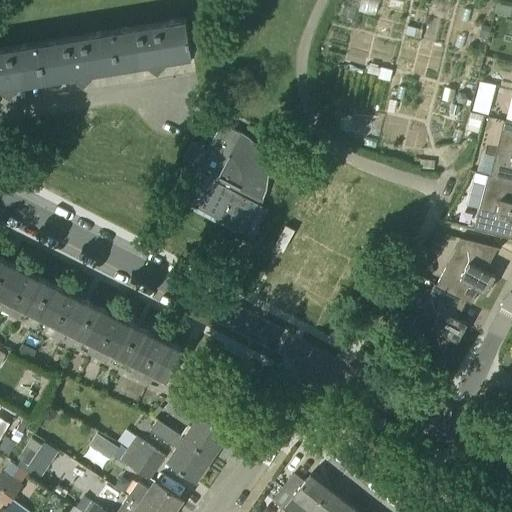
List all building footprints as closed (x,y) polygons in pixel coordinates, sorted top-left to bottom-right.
[(113,31),(119,68),(149,63),(150,70),(164,68),(162,60),(193,55),(187,19),(113,31)] [(421,38),(423,29),(408,26),(406,34),(421,38)] [(488,39),(490,30),(483,29),(481,38),(488,39)] [(75,75),(76,82),(90,80),(89,72),(119,68),(113,31),(39,43),(45,80),(75,75)] [(45,80),(39,43),(0,49),(0,86),(1,87),(2,95),(16,92),(14,85),(45,80)] [(393,70),(381,67),(379,74),(378,78),(390,81),(393,70)] [(453,102),(456,90),(445,87),(442,99),(453,102)] [(467,93),(461,92),(457,96),(459,102),(465,103),(468,98),(467,93)] [(490,99),(476,96),(473,110),(487,114),(490,99)] [(461,105),(453,103),(451,112),(458,114),(461,105)] [(329,104),(323,108),(329,116),(335,112),(329,104)] [(495,154),(490,175),(511,180),(511,121),(504,120),(504,122),(505,122),(497,154),(495,154)] [(251,139),(250,138),(241,134),(241,133),(222,123),(213,140),(207,150),(203,148),(204,144),(192,165),(193,166),(195,162),(200,165),(197,170),(198,171),(184,200),(242,230),(247,233),(253,236),(268,208),(261,204),(264,199),(265,197),(268,191),(268,183),(268,175),(266,167),(263,159),(260,152),(256,145),(254,144),(253,142),(252,141),(251,139)] [(482,149),(478,166),(490,169),(494,152),(482,149)] [(422,159),(421,167),(435,168),(436,160),(422,159)] [(480,207),(474,229),(511,238),(511,180),(490,175),(482,208),(480,207)] [(284,251),(294,231),(286,226),(275,247),(284,251)] [(447,265),(437,284),(465,299),(465,300),(471,303),(479,289),(487,293),(496,275),(481,267),(484,262),(487,263),(495,248),(500,249),(500,248),(460,237),(459,239),(462,240),(460,246),(449,266),(447,265)] [(0,257),(0,277),(8,261),(0,257)] [(19,267),(8,261),(0,277),(0,294),(37,313),(52,283),(38,276),(41,271),(22,262),(19,267)] [(431,264),(425,261),(420,271),(430,276),(433,271),(431,264)] [(37,313),(51,320),(81,335),(96,305),(84,299),(86,294),(68,285),(65,290),(52,283),(37,313)] [(421,314),(419,313),(408,332),(443,351),(450,337),(458,341),(468,323),(452,315),(455,310),(459,311),(465,300),(465,299),(437,284),(421,314)] [(124,356),(139,326),(128,321),(131,316),(112,307),(109,312),(96,305),(81,335),(124,356)] [(387,321),(396,326),(401,317),(391,312),(387,321)] [(171,336),(157,329),(153,327),(150,332),(139,326),(124,356),(168,378),(183,348),(169,341),(171,336)] [(32,358),(36,350),(22,343),(18,351),(32,358)] [(511,365),(511,364),(511,354),(508,352),(503,360),(511,365)] [(179,384),(169,395),(196,414),(205,401),(179,384)] [(187,423),(180,434),(212,456),(222,441),(220,440),(226,431),(201,414),(192,426),(187,423)] [(212,456),(180,434),(158,418),(150,430),(177,448),(168,461),(196,480),(212,456)] [(111,457),(114,453),(118,446),(97,432),(90,443),(111,457)] [(128,446),(158,467),(166,455),(136,435),(128,446)] [(0,445),(0,449),(9,455),(16,442),(6,436),(0,445)] [(22,459),(29,464),(43,444),(33,437),(19,457),(22,459)] [(29,464),(22,459),(18,464),(26,469),(41,479),(58,452),(44,443),(43,444),(29,464)] [(158,467),(128,446),(120,458),(149,479),(158,467)] [(0,495),(14,477),(3,469),(0,473),(0,495)] [(310,511),(312,510),(313,511),(330,490),(311,474),(305,481),(295,473),(273,500),(288,511),(310,511)] [(14,477),(0,495),(0,499),(8,505),(23,484),(14,477)] [(138,480),(128,495),(153,511),(173,511),(183,498),(155,479),(150,488),(138,480)] [(314,511),(341,511),(348,503),(330,490),(313,511),(314,511)] [(84,511),(92,500),(84,495),(77,506),(84,511)] [(153,511),(128,495),(116,511),(108,511),(92,500),(84,511),(85,511),(153,511)] [(359,511),(348,503),(341,511),(359,511)]
